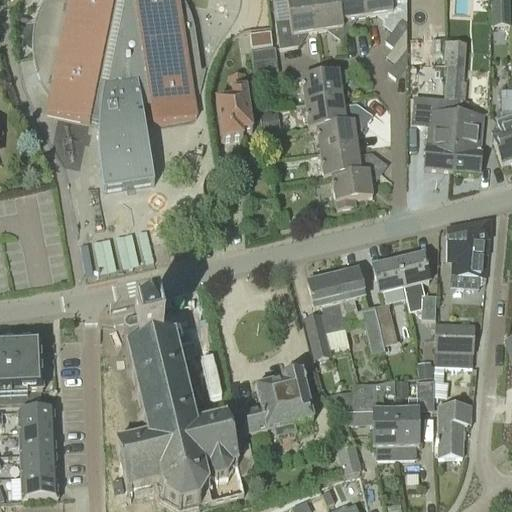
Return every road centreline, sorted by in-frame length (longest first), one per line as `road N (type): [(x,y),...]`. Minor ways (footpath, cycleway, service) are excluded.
road 1 (residential): [(88,300),(397,230)]
road 2 (residential): [(397,230),(397,106),(364,64),(302,73)]
road 3 (residential): [(88,300),(95,511)]
road 4 (residential): [(497,294),(482,469),(498,496)]
